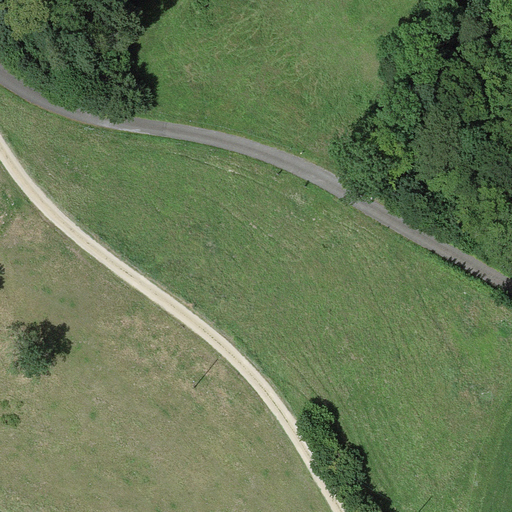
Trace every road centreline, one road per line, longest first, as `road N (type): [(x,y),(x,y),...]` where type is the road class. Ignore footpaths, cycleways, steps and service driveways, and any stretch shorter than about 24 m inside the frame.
road 1 (track): [(511,287),(286,162),(220,139),(47,104),(0,69)]
road 2 (track): [(336,511),(293,432),(234,359),(56,220),(0,150)]
